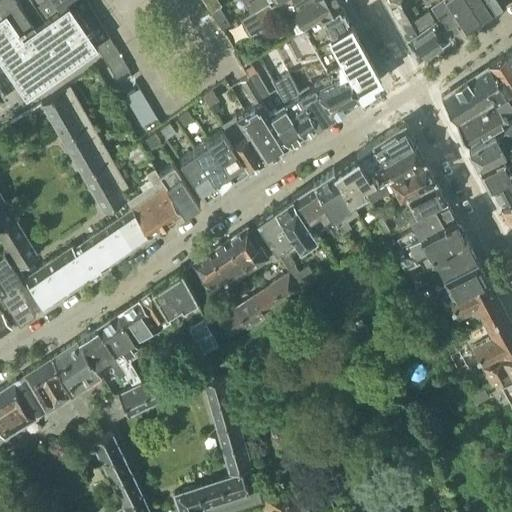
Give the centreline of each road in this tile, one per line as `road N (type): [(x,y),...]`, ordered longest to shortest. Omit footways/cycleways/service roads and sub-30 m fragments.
road 1 (residential): [(417,86),(201,220),(179,245),(46,336),(0,352)]
road 2 (residential): [(417,86),(511,261)]
